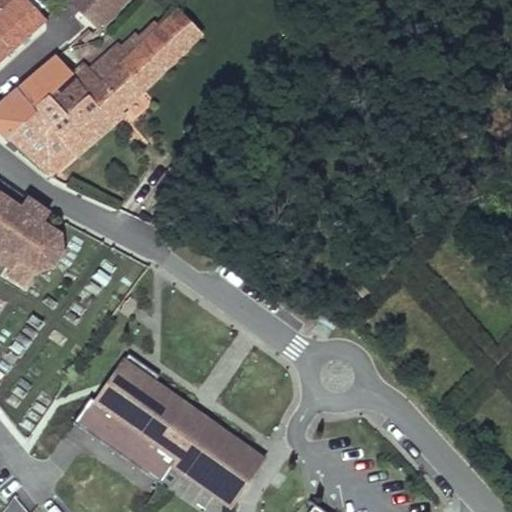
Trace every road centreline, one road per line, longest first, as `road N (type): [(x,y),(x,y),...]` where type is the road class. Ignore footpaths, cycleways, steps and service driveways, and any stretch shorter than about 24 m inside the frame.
road 1 (residential): [(0,159),(162,256),(314,361)]
road 2 (residential): [(361,387),(405,414),(488,511)]
